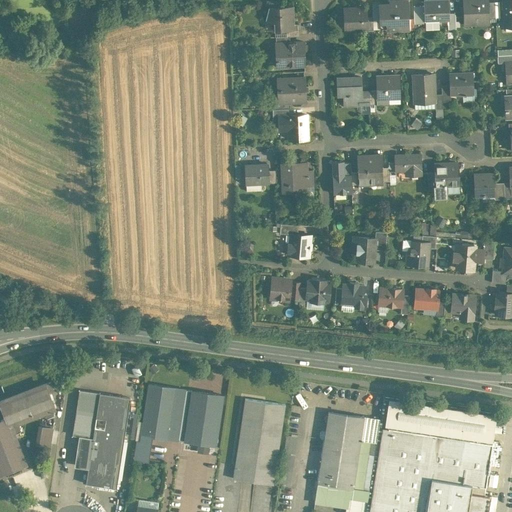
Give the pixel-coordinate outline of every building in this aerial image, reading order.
[(407,0),(390,1),(390,4),(380,5),(380,19),(380,24),(387,24),(387,29),(408,28),(408,18),(407,0)] [(447,0),(424,0),(425,5),(425,21),(426,21),(426,23),(426,29),(448,28),(448,20),(448,13),(447,0)] [(488,0),(463,0),(464,23),(475,23),(475,15),(488,14),(489,14),(488,1),(488,0)] [(511,0),(502,0),(504,24),(511,24),(511,0)] [(293,5),(269,6),(266,19),(274,21),(275,30),(286,29),(299,29),(299,23),(294,23),(293,5)] [(425,5),(414,6),(414,23),(426,23),(426,21),(425,21),(425,5)] [(366,7),(344,8),(344,15),(344,28),(345,28),(345,31),(367,30),(367,27),(367,16),(366,7)] [(475,15),(475,23),(489,23),(489,18),(488,18),(488,14),(475,15)] [(344,15),(335,15),(335,31),(345,31),(345,28),(344,28),(344,15)] [(290,41),(276,42),(276,43),(279,43),(280,58),(276,58),(277,66),(284,66),(283,63),(295,63),(295,65),(305,65),(304,41),(290,41)] [(511,54),(501,55),(502,62),(505,62),(511,61),(511,54)] [(473,72),(449,73),(449,85),(450,94),(463,93),(463,95),(466,95),(465,93),(473,93),(473,72)] [(434,73),(413,74),(414,102),(435,102),(435,101),(435,94),(434,73)] [(399,75),(376,76),(377,90),(377,98),(378,98),(388,97),(400,97),(399,75)] [(305,77),(277,78),(277,79),(280,79),(280,88),(278,88),(278,96),(280,96),(280,100),(278,100),(278,101),(278,102),(288,101),(291,101),(291,99),(306,98),(305,77)] [(361,77),(337,77),(338,95),(347,95),(348,105),(362,104),(361,90),(361,77)] [(449,85),(442,85),(442,93),(442,101),(450,101),(450,94),(449,85)] [(370,90),(361,90),(362,104),(370,104),(370,90)] [(377,90),(370,90),(370,104),(378,104),(378,98),(377,98),(377,90)] [(288,108),(272,108),(273,121),(279,121),(279,115),(289,114),(288,108)] [(289,114),(279,115),(279,121),(279,128),(289,128),(289,139),(307,138),(307,114),(289,114)] [(421,153),(395,154),(395,161),(395,170),(396,170),(410,169),(411,174),(421,174),(421,153)] [(382,154),(357,156),(358,171),(358,183),(383,182),(383,180),(382,167),(382,154)] [(307,162),(281,163),(282,191),(314,189),(314,186),(308,186),(307,170),(307,162)] [(352,183),(351,175),(345,176),(344,162),(332,162),(333,196),(352,196),(352,183)] [(268,163),(245,164),(246,183),(261,182),(269,182),(268,169),(268,163)] [(459,163),(434,164),(434,172),(435,186),(460,184),(459,163)] [(434,172),(427,172),(428,191),(436,191),(435,186),(434,172)] [(494,173),(474,174),(475,195),(494,195),(495,195),(495,182),(494,173)] [(262,190),(261,182),(246,183),(246,190),(262,190)] [(503,182),(495,182),(495,195),(494,195),(494,199),(504,198),(503,182)] [(510,182),(503,182),(504,198),(511,198),(511,185),(510,182)] [(297,224),(281,223),(280,232),(291,233),(291,232),(297,233),(297,224)] [(387,232),(375,231),(375,238),(376,238),(375,249),(385,249),(387,232)] [(297,233),(291,232),(291,233),(290,243),(287,243),(285,245),(284,249),(287,251),(289,251),(289,254),(309,256),(311,234),(297,233)] [(437,236),(422,235),(422,240),(429,241),(429,247),(436,248),(437,236)] [(375,238),(354,236),(353,246),(355,247),(357,249),(356,259),(374,261),(375,249),(376,238),(375,238)] [(413,240),(405,239),(405,240),(403,239),(402,249),(407,250),(406,261),(409,263),(427,265),(429,247),(429,241),(422,240),(413,240)] [(494,241),(484,240),(483,248),(484,249),(483,258),(493,259),(494,241)] [(476,245),(460,244),(459,252),(454,252),(453,259),(457,260),(456,267),(474,269),(475,260),(483,260),(483,258),(484,249),(483,248),(476,248),(476,245)] [(511,248),(505,247),(503,271),(510,272),(510,276),(511,276),(511,248)] [(501,271),(493,270),(492,282),(505,283),(506,274),(500,274),(501,271)] [(291,280),(272,278),(271,296),(289,298),(289,295),(290,282),(291,280)] [(325,280),(313,279),(312,281),(308,280),(307,288),(307,297),(311,298),(311,300),(324,301),(324,299),(328,299),(330,282),(325,282),(325,280)] [(300,281),(292,281),(292,282),(290,282),(289,295),(291,296),(291,297),(298,297),(299,287),(300,281)] [(358,282),(349,282),(349,284),(343,283),(342,287),(341,301),(342,301),(354,302),(353,307),(365,308),(366,293),(363,293),(364,285),(357,284),(358,282)] [(307,288),(299,287),(298,297),(298,305),(306,306),(307,297),(307,288)] [(400,288),(389,287),(389,288),(380,287),(378,303),(388,304),(388,305),(395,305),(395,304),(401,305),(402,305),(403,295),(403,289),(400,289),(400,288)] [(435,288),(427,287),(427,288),(416,287),(414,306),(436,308),(437,308),(438,297),(439,289),(435,289),(435,288)] [(511,292),(507,292),(498,291),(498,297),(496,297),(495,307),(497,307),(496,313),(511,314),(511,292)] [(475,294),(452,292),(452,299),(451,310),(458,311),(460,313),(459,317),(473,318),(475,294)] [(409,295),(403,295),(402,305),(401,305),(400,312),(407,313),(409,295)] [(445,298),(438,297),(437,308),(436,308),(436,315),(443,316),(445,298)] [(452,299),(445,298),(443,316),(451,317),(451,310),(452,299)] [(342,303),(341,307),(343,310),(351,311),(353,310),(353,307),(354,302),(342,301),(342,303)] [(45,383),(0,401),(7,417),(9,424),(17,421),(45,410),(47,418),(54,415),(55,410),(45,383)] [(186,389),(150,384),(142,433),(179,439),(186,389)] [(100,393),(79,389),(73,434),(79,435),(93,437),(100,393)] [(223,395),(192,390),(185,440),(198,442),(210,443),(215,444),(223,395)] [(130,397),(100,393),(93,437),(90,458),(86,482),(116,487),(130,397)] [(285,404),(245,398),(233,478),(273,484),(285,404)] [(496,414),(389,398),(385,425),(492,441),(496,414)] [(380,418),(328,410),(327,416),(326,416),(325,417),(324,420),(326,422),(327,422),(325,431),(322,430),(320,432),(320,436),(321,438),(324,438),(314,502),(335,505),(337,495),(367,500),(379,427),(379,426),(380,418)] [(7,417),(0,419),(0,469),(1,472),(24,463),(13,434),(9,424),(7,417)] [(17,421),(9,424),(13,434),(21,431),(17,421)] [(53,427),(42,425),(39,442),(50,443),(53,427)] [(492,443),(389,427),(375,511),(494,511),(497,496),(484,494),(485,486),(486,486),(492,443)] [(93,437),(79,435),(76,456),(90,458),(93,437)] [(210,443),(198,442),(197,451),(208,453),(210,443)] [(137,504),(157,507),(158,501),(138,498),(137,504)]
